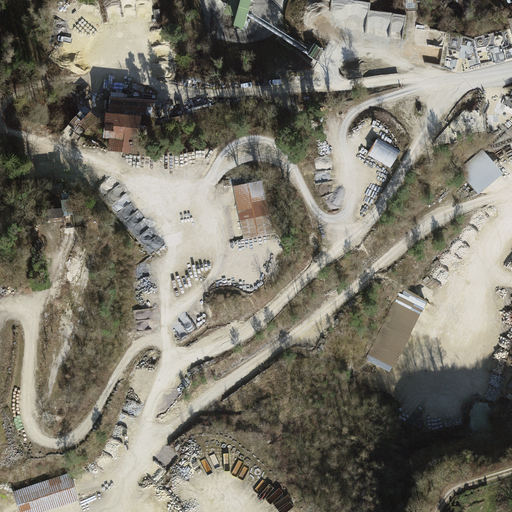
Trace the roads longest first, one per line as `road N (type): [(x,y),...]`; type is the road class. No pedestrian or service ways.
road 1 (track): [(33,425),(87,284),(95,240)]
road 2 (track): [(0,118),(34,87),(104,75),(121,50)]
